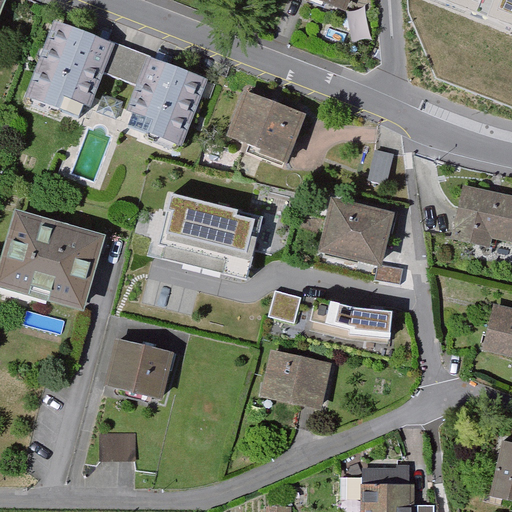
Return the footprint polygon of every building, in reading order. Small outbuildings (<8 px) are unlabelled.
[(347,0),(322,0),(345,8),(347,0)] [(511,0),(443,0),(511,24),(511,0)] [(108,51),(57,32),(28,108),(61,121),(67,106),(95,117),(107,85),(141,99),(127,136),(182,158),(208,92),(149,69),(153,59),(111,43),(108,51)] [(302,118),(245,97),(231,134),(288,156),(302,118)] [(396,155),(374,150),(367,183),(389,188),(396,155)] [(511,199),(469,190),(455,254),(496,264),(499,250),(511,252),(511,199)] [(261,217),(179,198),(169,241),(231,256),(228,269),(248,274),(261,217)] [(392,216),(334,202),(322,249),(380,263),(392,216)] [(100,238),(18,215),(0,278),(0,283),(81,306),(100,238)] [(298,324),(303,297),(275,291),(269,318),(298,324)] [(360,312),(324,303),(318,325),(356,335),(356,342),(395,343),(396,313),(360,312)] [(511,312),(502,309),(487,359),(511,366),(511,312)] [(160,397),(170,355),(117,344),(108,386),(160,397)] [(329,366),(273,354),(264,393),(320,406),(329,366)] [(135,435),(101,435),(101,461),(135,461),(135,435)] [(511,443),(504,442),(492,499),(510,503),(511,494),(511,443)] [(406,484),(362,484),(361,511),(413,511),(413,501),(406,501),(406,484)]
